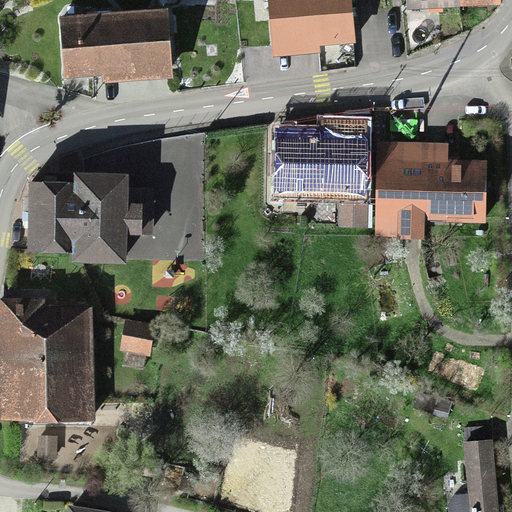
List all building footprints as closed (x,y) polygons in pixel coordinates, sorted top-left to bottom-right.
[(350,0),(268,0),(273,50),(354,43),(350,0)] [(403,0),(404,17),(494,13),(493,0),(403,0)] [(160,23),(62,27),(64,85),(163,81),(160,23)] [(276,140),(275,201),(364,202),(365,128),(322,128),(322,141),(276,140)] [(380,147),(376,221),(399,222),(397,244),(424,245),(425,223),(483,226),(485,177),(445,175),(447,151),(380,147)] [(72,182),(27,181),(25,253),(72,254),(72,262),(124,264),(125,234),(152,234),(153,188),(128,188),(129,174),(72,172),(72,182)] [(1,426),(91,425),(90,316),(42,317),(42,309),(1,310),(1,426)] [(122,327),(119,353),(148,356),(151,330),(122,327)] [(495,511),(490,449),(465,451),(470,511),(495,511)]
